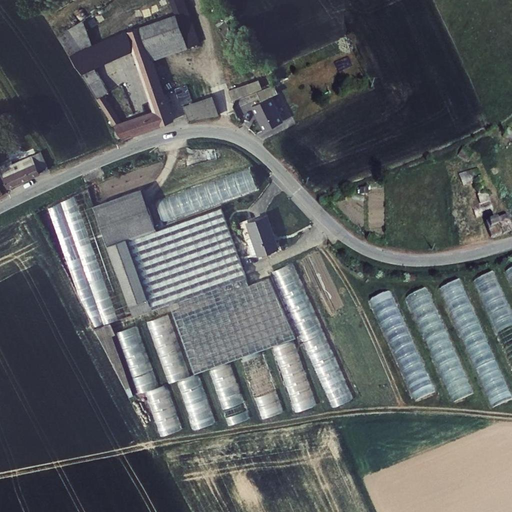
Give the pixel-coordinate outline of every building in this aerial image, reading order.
[(182,18),(148,31),(155,49),(159,63),(207,46),(190,0),(176,0),(175,0),(182,18)] [(54,36),(60,46),(78,35),(76,29),(54,36)] [(146,52),(155,49),(148,31),(135,35),(146,52)] [(102,95),(93,71),(86,54),(78,35),(60,46),(95,99),(101,96),(102,95)] [(135,35),(86,54),(93,71),(140,54),(135,35)] [(140,54),(156,117),(159,130),(175,123),(159,63),(155,49),(146,52),(135,35),(140,54)] [(233,92),(237,102),(266,89),(262,79),(233,92)] [(176,88),(181,102),(190,99),(186,85),(176,88)] [(257,107),(267,129),(283,122),(273,100),(281,96),(276,86),(262,93),(267,102),(257,107)] [(124,144),(152,133),(148,120),(124,130),(101,96),(95,99),(124,144)] [(192,108),(194,123),(225,119),(222,104),(192,108)] [(156,117),(148,120),(152,133),(159,130),(156,117)] [(457,157),(468,161),(472,152),(461,147),(457,157)] [(44,155),(19,164),(21,170),(35,165),(39,177),(43,176),(42,173),(50,171),(44,155)] [(21,170),(19,164),(7,169),(6,166),(1,167),(10,188),(39,177),(35,165),(21,170)] [(458,174),(462,186),(480,181),(477,169),(458,174)] [(90,195),(98,218),(147,199),(138,176),(90,195)] [(131,304),(167,291),(170,299),(269,264),(268,261),(248,269),(218,193),(160,215),(106,237),(131,304)] [(491,210),(488,193),(478,195),(480,205),(474,206),(475,213),(491,210)] [(147,199),(98,218),(106,237),(154,218),(147,199)] [(281,240),(270,207),(251,214),(262,246),(281,240)] [(269,264),(170,299),(194,361),(297,322),(269,264)] [(511,319),(493,273),(475,280),(511,371),(511,319)] [(482,346),(486,344),(460,280),(441,288),(473,364),(480,361),(478,357),(486,354),(482,346)] [(426,289),(407,296),(440,377),(454,372),(446,351),(452,348),(441,320),(429,325),(427,321),(437,316),(426,289)] [(371,299),(411,402),(432,393),(392,290),(371,299)]
